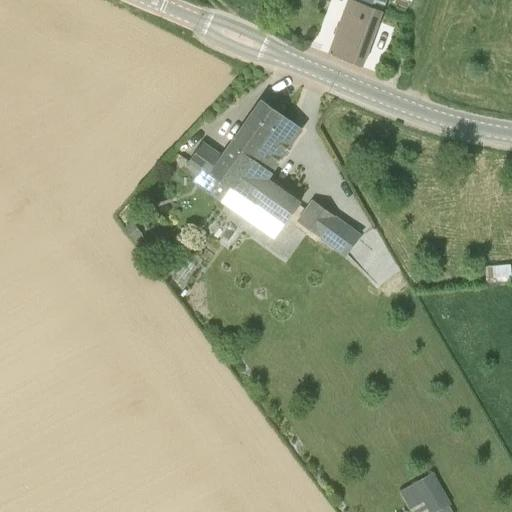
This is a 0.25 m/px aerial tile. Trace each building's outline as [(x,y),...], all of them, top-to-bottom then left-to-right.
[(348,0),(343,15),(344,15),(330,53),(330,54),(362,68),(363,66),(362,66),(386,0),(348,0)] [(230,187),(281,116),(262,102),(223,157),(202,143),(188,162),(200,171),(192,183),(220,202),(230,187)] [(266,179),(299,131),(280,118),(281,116),(230,187),(256,205),(258,203),(286,223),(300,203),(266,179)] [(296,221),(321,239),(336,217),(311,200),(296,221)] [(144,237),(133,223),(126,229),(136,243),(144,237)] [(511,262),(489,263),(490,279),(511,277),(511,262)] [(419,495),(422,499),(428,511),(437,511),(449,505),(451,504),(439,484),(419,495)] [(428,511),(422,499),(408,507),(410,511),(428,511)]
